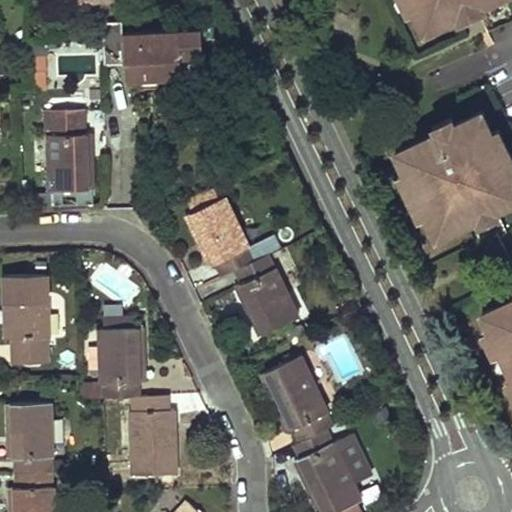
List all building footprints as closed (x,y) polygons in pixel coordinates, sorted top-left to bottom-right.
[(68,0),(69,3),(76,2),(77,19),(110,15),(108,0),(68,0)] [(401,0),(407,11),(414,8),(424,30),(490,0),(401,0)] [(201,30),(122,34),(125,82),(141,81),(142,88),(158,87),(158,80),(182,79),(180,59),(203,58),(201,30)] [(55,52),(54,81),(88,83),(89,54),(55,52)] [(32,89),(46,89),(45,54),(32,54),(32,89)] [(491,130),(481,109),(454,122),(451,116),(432,125),(435,131),(396,149),(406,171),(399,174),(418,215),(425,211),(437,235),(474,217),(477,224),(498,214),(495,207),(511,199),(511,172),(511,171),(511,170),(511,155),(499,127),(491,130)] [(82,110),(49,110),(50,135),(46,135),(47,190),(91,189),(90,134),(82,134),(82,110)] [(237,270),(266,256),(260,242),(248,248),(223,197),(185,216),(209,266),(216,263),(223,277),(237,270)] [(266,256),(237,270),(243,283),(236,287),(260,336),(299,317),(275,268),(287,262),(280,249),(266,256)] [(44,273),(1,274),(3,337),(9,337),(10,361),(44,360),(43,336),(46,336),(44,273)] [(511,296),(482,310),(490,328),(484,331),(493,352),(500,349),(511,373),(511,375),(506,378),(511,390),(511,296)] [(141,323),(141,313),(111,314),(111,324),(103,324),(105,384),(107,384),(108,397),(135,396),(140,396),(140,382),(148,382),(146,323),(141,323)] [(303,440),(325,429),(332,426),(326,413),(328,412),(301,355),(264,372),(292,430),(298,427),(303,440)] [(140,396),(135,396),(136,411),(133,411),(135,472),(178,470),(176,409),(168,409),(168,395),(140,396)] [(13,456),(13,470),(50,469),(48,400),(5,401),(6,456),(13,456)] [(332,442),(325,429),(303,440),(296,443),(303,457),(296,460),(321,511),(331,511),(361,498),(353,481),(372,472),(353,432),(332,442)] [(50,511),(50,469),(13,470),(13,485),(7,485),(7,511),(50,511)] [(202,511),(186,497),(172,511),(202,511)]
